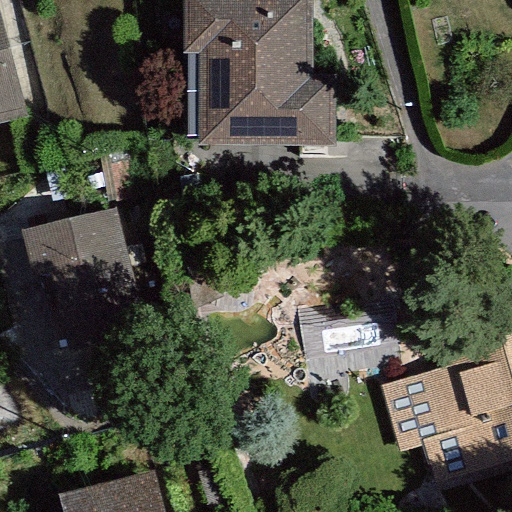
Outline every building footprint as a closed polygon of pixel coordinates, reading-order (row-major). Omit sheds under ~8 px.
[(316,0),(183,0),(184,54),(199,54),(199,144),(338,145),(339,69),(316,69),(316,0)] [(0,123),(26,117),(0,14),(0,123)] [(120,220),(24,246),(34,285),(49,281),(70,361),(151,340),(120,220)] [(511,334),(500,338),(508,367),(402,397),(420,457),(446,449),(458,490),(511,474),(511,334)] [(170,511),(162,483),(74,507),(75,511),(170,511)]
